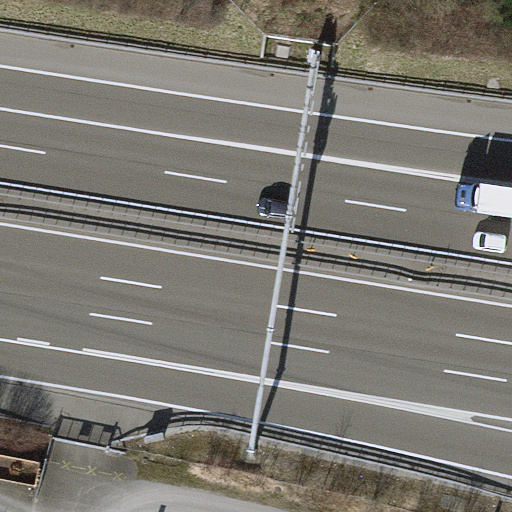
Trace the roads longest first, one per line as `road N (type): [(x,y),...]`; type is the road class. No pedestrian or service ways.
road 1 (motorway): [(92,294),(444,440),(511,455)]
road 2 (motorway): [(92,294),(511,363)]
road 3 (motorway): [(511,226),(167,150)]
road 4 (motorway): [(511,174),(167,150)]
road 5 (motorway): [(167,150),(0,124)]
